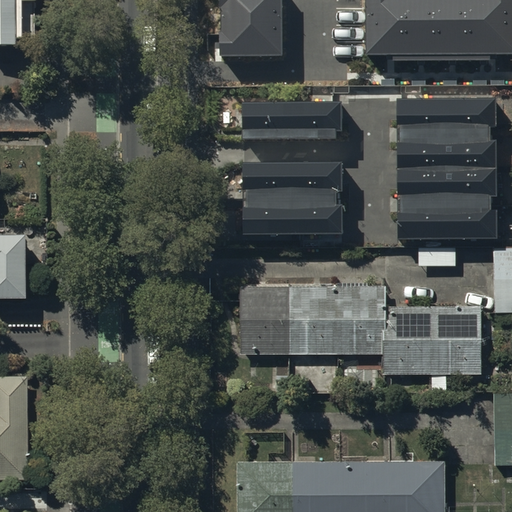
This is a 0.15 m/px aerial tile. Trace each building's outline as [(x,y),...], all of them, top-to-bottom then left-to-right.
[(0,0),(0,49),(12,50),(12,43),(18,43),(18,4),(24,5),(23,0),(0,0)] [(218,0),(219,56),(282,56),(281,0),(218,0)] [(511,0),(365,0),(366,55),(393,55),(393,60),(490,59),(490,54),(511,53),(511,0)] [(494,91),(395,92),(395,236),(495,236),(494,91)] [(243,104),(244,140),(335,138),(334,131),(341,130),(340,101),(243,104)] [(342,163),(243,163),(243,234),(342,234),(342,163)] [(0,302),(22,302),(22,239),(20,239),(20,236),(13,236),(13,239),(0,239),(0,302)] [(422,250),(418,250),(418,268),(456,268),(456,250),(453,250),(453,247),(422,247),(422,250)] [(511,248),(492,249),(495,315),(511,313),(511,248)] [(338,289),(241,289),(241,357),(288,357),(383,357),(383,376),(480,377),(480,309),(385,308),(385,289),(368,289),(368,284),(338,284),(338,289)] [(511,359),(498,360),(500,392),(511,391),(511,359)] [(0,482),(26,483),(26,379),(0,378),(0,482)] [(511,396),(493,397),(495,466),(511,465),(511,396)] [(269,463),(238,464),(238,511),(444,511),(444,463),(269,463)]
